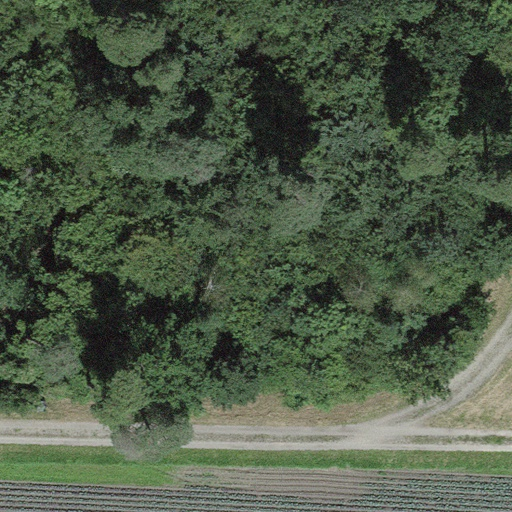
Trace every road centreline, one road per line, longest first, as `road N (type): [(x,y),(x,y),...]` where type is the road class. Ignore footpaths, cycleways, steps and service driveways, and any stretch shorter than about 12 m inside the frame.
road 1 (track): [(511,321),(458,389),(289,441),(0,427)]
road 2 (track): [(289,441),(511,444)]
